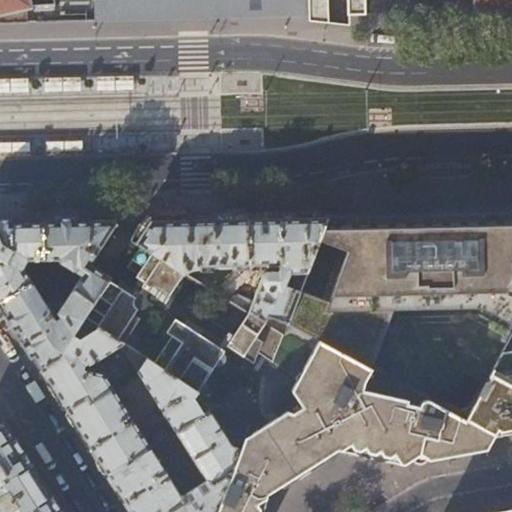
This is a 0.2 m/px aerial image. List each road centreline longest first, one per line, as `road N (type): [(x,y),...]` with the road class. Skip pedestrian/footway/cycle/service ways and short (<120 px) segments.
road 1 (primary): [(0,170),(274,162),(402,136),(511,134)]
road 2 (primary): [(511,71),(416,73),(234,51),(0,56)]
road 3 (residential): [(0,352),(98,511)]
